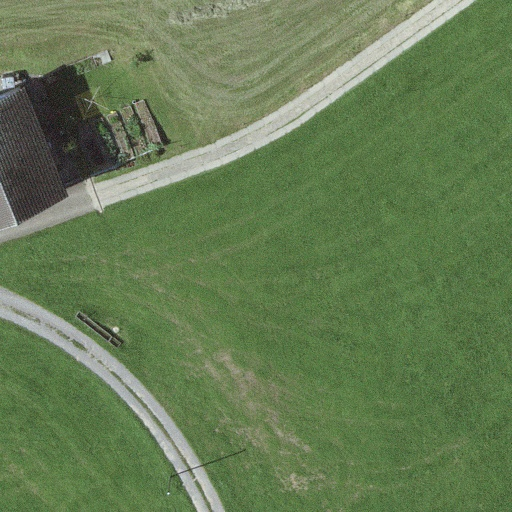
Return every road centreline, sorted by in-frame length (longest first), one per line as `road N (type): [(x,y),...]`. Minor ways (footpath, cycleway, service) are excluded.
road 1 (track): [(0,232),(267,137),(459,0)]
road 2 (track): [(0,304),(48,326),(162,425),(215,511)]
